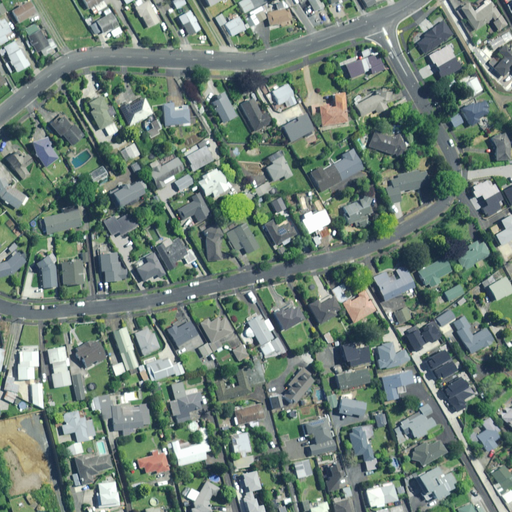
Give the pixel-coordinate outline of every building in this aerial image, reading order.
[(35,13),(27,0),(20,4),(16,6),(17,6),(10,11),(17,23),(29,16),(30,17),(35,13)] [(106,6),(102,0),(81,0),(87,9),(93,5),(97,11),(106,6)] [(159,21),(147,0),(134,8),(139,17),(141,16),(148,28),(159,21)] [(185,3),(182,0),(172,0),(171,1),(176,9),(185,3)] [(253,7),(248,0),(241,0),(238,2),(244,13),(253,7)] [(324,6),(320,0),(307,0),(314,12),(324,6)] [(467,2),(459,8),(475,30),(492,18),(494,20),(492,22),(498,31),(508,24),(491,1),(490,2),(489,0),(484,0),(483,1),(484,3),(473,11),(467,2)] [(265,13),(269,26),(276,24),(276,25),(281,23),(291,20),(287,7),(265,13)] [(113,28),(113,27),(117,25),(109,11),(109,12),(107,8),(102,11),(104,14),(103,15),(104,16),(94,21),(95,22),(89,25),(94,34),(99,32),(101,32),(102,33),(109,29),(110,30),(113,28)] [(192,16),(188,10),(177,17),(188,35),(199,29),(194,21),(195,20),(193,16),(192,16)] [(266,17),(262,10),(254,14),(258,22),(266,17)] [(225,22),(221,14),(214,17),(219,26),(225,22)] [(244,29),(237,16),(223,24),(231,36),(240,30),(241,31),(244,29)] [(10,32),(2,18),(0,19),(0,44),(7,40),(4,35),(10,32)] [(453,34),(443,20),(435,26),(435,25),(425,33),(423,35),(424,37),(416,43),(425,54),(430,50),(431,50),(443,41),(444,42),(448,40),(447,39),(453,34)] [(37,29),(34,23),(23,29),(27,35),(26,36),(29,41),(28,42),(30,46),(31,45),(35,52),(48,45),(51,49),(55,47),(50,37),(44,40),(38,29),(37,29)] [(109,31),(112,37),(120,32),(117,27),(109,31)] [(18,49),(13,41),(2,47),(7,55),(6,56),(9,61),(8,61),(10,65),(11,65),(15,72),(29,65),(25,59),(24,59),(18,49)] [(437,50),(428,55),(433,63),(434,62),(439,71),(438,72),(442,80),(451,75),(450,74),(462,68),(458,61),(457,61),(452,52),(453,51),(449,44),(437,51),(437,50)] [(488,63),(494,67),(493,68),(503,77),(511,68),(511,46),(510,49),(504,44),(497,51),(503,57),(498,63),(492,58),(488,63)] [(358,60),(358,59),(342,64),(349,79),(363,73),(363,72),(370,69),(372,75),(384,70),(379,58),(375,59),(373,54),(358,60)] [(482,90),(475,77),(467,82),(465,78),(460,81),(469,97),(482,90)] [(457,87),(452,78),(443,83),(448,92),(457,87)] [(290,106),(296,103),(286,84),(271,91),(278,105),(287,100),(290,106)] [(387,108),(385,104),(391,101),(391,91),(385,92),(385,90),(375,90),(375,94),(354,105),(361,118),(375,110),(377,114),(387,108)] [(236,116),(222,91),(214,96),(216,99),(210,102),(223,123),(236,116)] [(347,122),(342,92),(332,94),(334,106),(329,107),(329,106),(327,107),(326,104),(317,105),(321,126),(347,122)] [(110,106),(107,108),(99,95),(86,103),(90,110),(88,112),(98,130),(103,127),(108,136),(117,131),(112,123),(113,123),(109,117),(114,114),(110,106)] [(151,113),(142,98),(127,106),(126,103),(117,108),(128,126),(141,119),(141,120),(145,117),(151,113)] [(261,114),(251,98),(239,104),(255,132),(271,123),(265,112),(261,114)] [(461,109),(470,126),(479,121),(478,119),(489,113),(486,108),(489,107),(485,100),(479,103),(478,101),(472,104),(472,103),(461,109)] [(172,107),(172,102),(161,104),(164,126),(178,124),(178,127),(189,125),(187,108),(186,109),(185,105),(172,107)] [(313,129),(304,113),(281,126),(290,142),(304,135),(305,137),(312,134),(310,131),(313,129)] [(464,123),(458,114),(450,119),(455,128),(464,123)] [(73,124),(70,126),(61,116),(55,121),(53,119),(48,124),(59,136),(61,135),(71,146),(83,135),(73,124)] [(398,133),(391,137),(373,131),(368,146),(392,155),(395,154),(396,157),(407,151),(398,133)] [(509,143),(504,133),(500,135),(499,133),(490,138),(495,147),(495,160),(510,160),(509,143)] [(45,137),(30,142),(34,154),(44,168),(57,158),(49,146),(45,137)] [(138,154),(132,144),(123,149),(119,152),(125,162),(138,154)] [(212,160),(204,145),(185,156),(190,165),(188,166),(192,172),(212,160)] [(362,169),(350,149),(339,155),(342,159),(322,170),(320,166),(308,173),(320,193),(362,169)] [(21,157),(15,150),(4,159),(22,180),(29,175),(24,168),(32,161),(26,154),(21,157)] [(292,176),(281,156),(270,162),(271,164),(265,168),(273,182),(283,176),(285,179),(292,176)] [(182,170),(175,157),(159,166),(158,164),(150,169),(151,171),(147,173),(157,190),(165,185),(164,183),(173,178),(171,176),(182,170)] [(140,169),(136,161),(129,165),(133,173),(140,169)] [(107,175),(101,166),(87,174),(93,183),(107,175)] [(215,172),(213,169),(200,176),(201,179),(196,182),(204,197),(210,193),(213,198),(218,196),(217,194),(227,189),(217,171),(215,172)] [(409,191),(419,189),(419,187),(428,185),(424,171),(418,172),(417,170),(396,175),(397,178),(389,180),(391,186),(384,187),(389,205),(401,202),(398,192),(409,190),(409,191)] [(192,184),(187,174),(173,182),(179,192),(192,184)] [(20,204),(23,206),(27,199),(24,197),(24,196),(11,187),(9,188),(8,185),(6,186),(1,177),(0,177),(0,199),(16,209),(20,204)] [(127,186),(125,183),(107,193),(116,209),(142,194),(140,189),(143,187),(140,180),(136,182),(136,181),(127,186)] [(498,201),(502,199),(493,183),(489,186),(485,180),(480,183),(480,182),(471,186),(473,190),(471,191),(475,197),(480,194),(486,204),(481,207),(484,214),(486,213),(488,216),(497,212),(496,211),(501,208),(498,201)] [(272,190),(267,182),(254,189),(259,197),(272,190)] [(511,183),(502,190),(511,206),(511,205),(511,183)] [(210,216),(198,193),(189,197),(192,201),(176,210),(182,221),(193,215),(197,223),(210,216)] [(365,215),(371,213),(368,205),(370,199),(362,196),(360,199),(341,207),(344,213),(342,214),(347,225),(353,223),(354,227),(358,225),(358,227),(361,226),(362,227),(368,225),(366,219),(367,219),(365,215)] [(271,203),(277,214),(286,209),(280,198),(271,203)] [(80,226),(75,205),(60,209),(61,213),(41,218),(45,235),(80,226)] [(321,229),(320,227),(329,223),(323,209),(310,215),(309,212),(302,215),(304,219),(300,221),(307,234),(313,231),(315,235),(318,234),(320,238),(329,234),(325,227),(321,229)] [(138,221),(132,211),(115,220),(113,216),(102,222),(110,237),(117,233),(120,236),(140,225),(138,221)] [(511,216),(510,213),(499,219),(504,229),(494,234),(500,246),(511,238),(511,216)] [(276,229),(271,220),(263,225),(275,246),(281,243),(283,245),(290,241),(289,238),(296,234),(292,227),(290,228),(287,222),(276,229)] [(258,247),(244,222),(224,234),(235,252),(242,247),(246,255),(258,247)] [(222,235),(214,224),(202,231),(204,236),(206,262),(220,260),(218,238),(222,235)] [(186,252),(177,238),(170,242),(168,238),(161,243),(161,244),(154,248),(168,271),(176,267),(173,263),(183,258),(187,264),(195,259),(189,249),(186,252)] [(477,243),(474,240),(465,245),(467,249),(454,257),(460,267),(463,266),(465,270),(472,265),(472,264),(489,254),(481,241),(477,243)] [(6,249),(10,253),(16,247),(12,243),(6,249)] [(0,262),(0,277),(11,275),(23,264),(13,253),(4,262),(0,262)] [(120,280),(125,279),(124,270),(118,270),(118,263),(116,263),(115,253),(97,255),(99,272),(102,272),(103,283),(120,281),(120,280)] [(164,275),(152,253),(143,258),(146,263),(134,269),(142,282),(155,275),(157,278),(164,275)] [(56,287),(54,267),(45,256),(33,264),(39,272),(41,289),(56,287)] [(450,271),(442,256),(416,271),(424,285),(427,283),(429,287),(439,282),(437,278),(450,271)] [(79,261),(58,263),(60,285),(64,285),(64,286),(82,284),(79,261)] [(389,282),(383,271),(371,277),(375,285),(376,285),(378,289),(377,290),(383,301),(414,287),(404,266),(395,270),(398,278),(389,282)] [(503,296),(511,291),(502,276),(493,280),(490,275),(480,282),(491,301),(503,295),(503,296)] [(462,293),(457,284),(442,292),(447,301),(462,293)] [(363,290),(347,298),(339,285),(331,290),(338,303),(340,303),(352,323),(375,310),(363,290)] [(339,309),(331,295),(330,296),(330,295),(317,302),(315,299),(306,304),(318,325),(335,315),(333,312),(339,309)] [(303,319),(295,305),(290,308),(289,305),(281,310),(279,307),(271,312),(282,331),(303,319)] [(411,318),(406,306),(393,312),(399,324),(411,318)] [(440,327),(453,318),(448,309),(434,319),(440,327)] [(253,335),(258,345),(272,337),(268,331),(272,328),(266,319),(262,321),(258,314),(245,322),(248,327),(247,328),(244,330),(244,333),(246,336),(248,337),(251,336),(253,335)] [(481,348),(490,343),(489,342),(491,340),(483,328),(471,335),(466,328),(469,326),(462,315),(451,322),(456,330),(454,331),(468,354),(481,347),(481,348)] [(207,344),(211,352),(216,349),(217,352),(222,350),(220,347),(221,346),(217,339),(231,331),(223,318),(218,321),(216,317),(208,321),(206,318),(198,322),(209,343),(207,344)] [(196,335),(187,320),(175,327),(173,324),(164,329),(167,333),(175,347),(176,347),(177,350),(184,346),(182,343),(196,335)] [(428,343),(440,336),(431,321),(419,328),(420,331),(418,332),(414,325),(405,330),(407,333),(402,335),(412,352),(420,348),(418,345),(426,341),(428,343)] [(131,349),(122,326),(109,331),(124,370),(135,366),(129,350),(131,349)] [(148,334),(145,327),(132,333),(140,354),(141,354),(142,356),(149,353),(148,351),(157,348),(151,333),(148,334)] [(333,341),(327,332),(322,335),(326,343),(333,341)] [(283,349),(277,337),(269,342),(269,341),(259,347),(264,355),(274,350),(276,353),(283,349)] [(94,342),(92,341),(89,343),(88,341),(74,349),(76,352),(73,354),(77,362),(79,360),(84,368),(95,361),(96,364),(105,359),(102,354),(103,354),(101,349),(100,350),(95,341),(94,342)] [(394,354),(391,341),(379,344),(380,345),(375,346),(378,359),(376,359),(378,369),(384,367),(384,369),(399,365),(409,359),(402,349),(394,354)] [(369,362),(365,345),(353,348),(351,342),(339,345),(342,361),(347,360),(348,367),(369,362)] [(207,344),(206,343),(197,348),(202,357),(211,352),(207,344)] [(249,358),(248,356),(249,356),(242,344),(231,350),(237,361),(238,360),(238,361),(244,358),(245,360),(249,358)] [(65,359),(62,347),(45,351),(48,364),(50,364),(52,374),(50,375),(52,389),(70,385),(67,371),(66,371),(65,366),(68,366),(67,359),(65,359)] [(429,359),(425,361),(435,378),(438,376),(440,378),(454,370),(451,366),(453,364),(446,352),(444,354),(441,349),(427,356),(429,359)] [(36,367),(36,352),(17,353),(17,362),(17,365),(15,365),(16,380),(32,380),(32,367),(36,367)] [(159,358),(144,364),(150,381),(153,380),(172,374),(167,359),(160,361),(159,358)] [(264,384),(258,359),(252,360),(253,365),(234,370),(238,386),(224,389),(222,380),(212,383),(217,401),(233,397),(233,398),(243,396),(242,395),(251,393),(250,387),(264,384)] [(123,372),(120,362),(110,366),(114,375),(123,372)] [(183,372),(179,362),(170,365),(174,376),(183,372)] [(142,365),(137,366),(139,372),(138,372),(142,382),(148,380),(142,365)] [(310,374),(302,367),(286,384),(289,387),(281,396),(291,404),(308,385),(308,386),(312,381),(308,376),(310,374)] [(368,382),(365,368),(334,375),(337,389),(368,382)] [(412,382),(409,370),(379,377),(384,401),(397,398),(396,393),(403,391),(402,385),(412,382)] [(84,399),(79,374),(70,376),(76,401),(84,399)] [(445,387),(441,389),(454,413),(464,407),(462,404),(464,403),(462,400),(472,394),(467,386),(463,379),(462,380),(459,376),(447,383),(448,383),(444,386),(445,387)] [(1,390),(15,393),(17,386),(11,384),(12,379),(5,377),(1,390)] [(184,395),(180,381),(169,384),(173,400),(168,401),(172,416),(174,415),(177,425),(190,421),(187,412),(200,409),(198,401),(201,400),(199,391),(184,395)] [(40,384),(30,385),(31,404),(41,409),(40,384)] [(18,401),(13,398),(14,396),(5,391),(1,399),(10,404),(11,403),(16,405),(18,401)] [(337,406),(334,394),(325,397),(328,409),(337,406)] [(108,400),(107,395),(92,399),(89,399),(91,411),(94,410),(95,411),(99,410),(101,420),(110,418),(111,431),(120,430),(121,436),(128,435),(127,429),(141,428),(140,425),(148,424),(146,403),(137,404),(137,410),(119,412),(118,405),(112,405),(110,400),(108,400)] [(282,406),(279,395),(268,397),(271,409),(282,406)] [(365,403),(339,397),(336,413),(349,416),(350,414),(362,416),(365,403)] [(263,418),(259,403),(232,410),(234,417),(233,418),(234,425),(236,424),(236,425),(263,418)] [(411,438),(413,436),(415,439),(424,433),(423,431),(433,425),(428,417),(424,419),(423,416),(430,412),(424,403),(416,408),(419,414),(406,421),(405,418),(398,422),(399,425),(397,426),(398,426),(392,429),(395,435),(394,435),(395,438),(395,439),(396,444),(403,440),(399,433),(401,432),(403,435),(408,432),(411,438)] [(511,429),(511,407),(501,418),(511,429)] [(76,411),(63,414),(60,418),(62,422),(64,423),(64,425),(59,427),(61,436),(72,433),(74,443),(87,440),(86,436),(93,435),(91,425),(90,420),(84,422),(83,418),(78,419),(76,411)] [(380,414),(380,413),(373,415),(376,428),(383,426),(383,424),(385,424),(383,414),(380,414)] [(331,440),(325,417),(302,423),(305,434),(309,433),(310,437),(312,437),(314,444),(307,446),(310,456),(335,450),(332,440),(331,440)] [(499,431),(490,417),(481,422),(486,430),(477,436),(483,446),(482,446),(486,452),(496,446),(493,441),(499,438),(495,433),(499,431)] [(352,456),(360,454),(362,462),(363,462),(365,471),(376,468),(374,458),(371,459),(368,443),(366,444),(363,430),(360,431),(359,426),(349,428),(350,432),(346,433),(350,449),(351,448),(352,456)] [(19,440),(19,446),(19,453),(34,454),(34,443),(41,443),(42,429),(15,428),(15,433),(11,433),(11,440),(19,440)] [(478,441),(470,430),(466,433),(473,444),(478,441)] [(250,452),(247,432),(230,435),(232,453),(236,452),(237,458),(244,457),(243,453),(250,452)] [(199,441),(199,444),(179,449),(176,440),(170,442),(172,452),(173,452),(176,466),(204,459),(202,452),(209,450),(206,439),(199,441)] [(436,442),(435,440),(429,444),(428,442),(424,444),(423,442),(412,448),(411,452),(410,452),(408,459),(416,461),(419,466),(445,451),(438,440),(436,442)] [(80,452),(78,443),(62,446),(65,456),(80,452)] [(155,454),(154,450),(149,451),(150,455),(134,459),(136,468),(141,467),(143,473),(153,471),(153,473),(166,470),(162,452),(155,454)] [(96,456),(96,455),(81,459),(80,454),(70,457),(75,473),(70,475),(73,486),(77,485),(89,482),(88,476),(95,474),(95,471),(110,468),(106,454),(96,456)] [(244,457),(237,458),(231,459),(233,469),(253,466),(252,456),(244,457)] [(311,474),(307,460),(292,464),(296,478),(311,474)] [(326,477),(327,481),(323,481),(326,492),(336,489),(334,478),(341,476),(337,460),(330,462),(331,464),(330,464),(330,465),(324,467),(327,477),(326,477)] [(511,473),(511,475),(504,465),(492,474),(498,483),(494,485),(501,495),(506,492),(505,490),(511,485),(511,473)] [(439,476),(434,466),(422,472),(415,475),(415,476),(414,477),(423,493),(428,490),(433,500),(444,494),(443,491),(449,488),(447,484),(451,482),(446,473),(439,476)] [(248,511),(261,511),(260,505),(255,507),(253,500),(251,491),(258,489),(254,471),(240,474),(241,479),(238,480),(240,487),(243,487),(245,496),(243,496),(244,498),(242,498),(243,501),(242,502),(245,511),(248,511),(249,511),(248,511)] [(208,511),(206,501),(210,495),(213,497),(218,488),(204,480),(197,493),(190,489),(185,497),(192,501),(190,503),(191,508),(187,509),(188,511),(208,511)] [(114,493),(113,482),(95,484),(97,493),(94,493),(96,508),(105,507),(118,506),(116,493),(114,493)] [(365,488),(365,490),(364,491),(368,507),(374,505),(375,508),(382,506),(382,504),(396,501),(392,485),(371,489),(371,487),(365,488)] [(351,496),(348,487),(341,489),(344,498),(351,496)] [(511,493),(510,490),(502,496),(507,504),(511,500),(511,493)] [(349,511),(346,499),(331,503),(333,511),(349,511)] [(316,507),(308,509),(308,511),(325,511),(325,510),(327,509),(326,502),(315,505),(316,507)]
